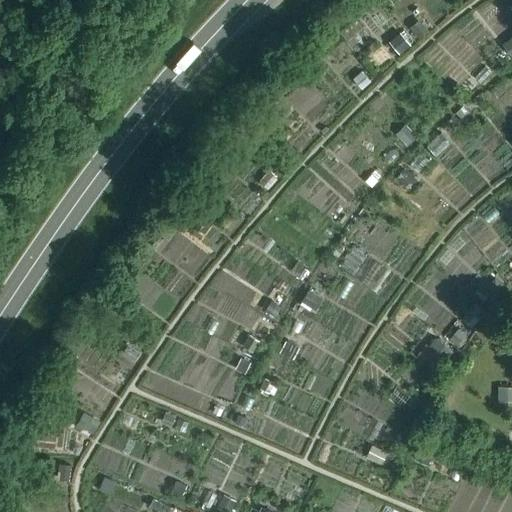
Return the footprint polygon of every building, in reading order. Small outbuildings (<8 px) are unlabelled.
[(381,33),(399,16),(383,0),(378,0),(345,33),(351,39),(362,29),(371,38),(379,30),(381,33)] [(429,30),(420,20),(410,29),(419,39),(429,30)] [(362,72),(356,77),(364,87),(370,81),(362,72)] [(511,87),(496,98),(507,116),(499,121),(509,138),(511,136),(511,87)] [(408,128),(399,137),(408,145),(416,137),(408,128)] [(312,309),(320,297),(309,290),(302,302),(312,309)] [(272,301),(266,310),(275,316),(281,307),(272,301)] [(252,353),(260,342),(250,335),(242,346),(252,353)] [(245,374),(251,363),(242,358),(236,370),(245,374)] [(499,401),(511,400),(511,390),(499,390),(499,401)] [(239,415),(236,423),(242,426),(245,418),(239,415)] [(89,416),(83,427),(93,433),(99,422),(89,416)] [(382,465),(387,454),(371,446),(366,457),(382,465)] [(70,482),(72,466),(59,464),(57,481),(70,482)] [(226,511),(230,511),(234,504),(222,498),(218,507),(226,511)] [(161,511),(165,505),(153,500),(149,507),(159,511),(161,511)] [(269,502),(264,511),(283,511),(285,508),(269,502)]
